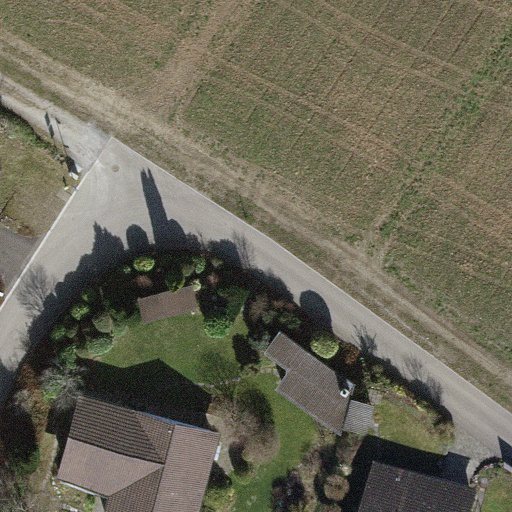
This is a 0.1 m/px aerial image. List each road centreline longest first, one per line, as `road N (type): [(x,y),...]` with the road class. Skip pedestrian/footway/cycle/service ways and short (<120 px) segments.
road 1 (residential): [(0,348),(127,171),(511,439)]
road 2 (track): [(0,90),(127,171)]
